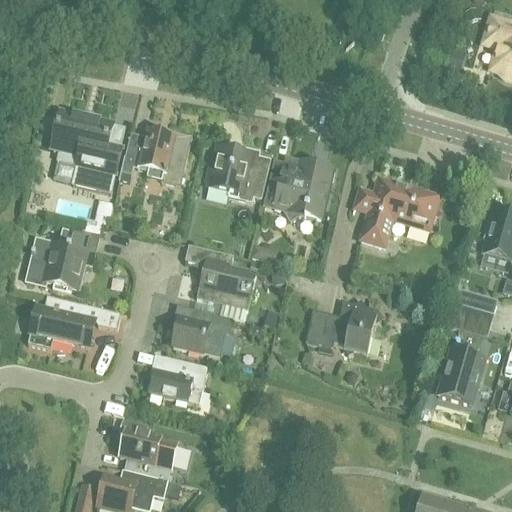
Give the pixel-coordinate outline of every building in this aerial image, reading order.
[(491,74),(500,77),(501,79),(502,79),(504,81),(506,82),(507,83),(508,83),(510,84),(511,83),(511,27),(491,22),(483,48),(498,52),(491,74)] [(116,179),(122,153),(108,150),(113,129),(61,116),(60,120),(56,119),(51,138),(55,139),(52,153),(60,155),(57,165),(77,169),(72,188),(110,197),(115,178),(116,179)] [(147,129),(137,172),(151,176),(152,173),(163,176),(161,186),(180,190),(192,140),(167,134),(167,137),(158,135),(158,132),(147,129)] [(262,203),(271,166),(259,163),(261,155),(237,150),(236,154),(218,150),(214,167),(211,167),(206,191),(230,196),(228,202),(253,208),(254,201),(262,203)] [(127,157),(119,184),(120,184),(130,186),(131,178),(132,179),(136,159),(127,157)] [(291,226),(301,219),(321,223),(333,173),(287,162),(286,169),(275,167),(266,205),(276,207),(275,213),(284,215),(291,226)] [(352,214),(367,219),(360,243),(385,250),(392,223),(429,234),(439,198),(384,183),(380,197),(358,191),(352,214)] [(101,225),(115,227),(118,205),(105,203),(101,225)] [(486,257),(511,264),(511,214),(505,213),(504,217),(498,215),(494,229),(490,228),(485,243),(489,244),(486,257)] [(93,271),(100,243),(65,235),(62,250),(38,244),(30,279),(42,282),(41,286),(79,295),(85,269),(93,271)] [(221,321),(233,323),(245,326),(247,314),(248,314),(256,278),(230,272),(233,260),(188,249),(184,265),(205,270),(197,303),(223,309),(221,321)] [(285,269),(287,260),(262,254),(260,263),(285,269)] [(458,292),(455,306),(471,311),(494,318),(498,305),(499,304),(458,292)] [(31,338),(28,348),(51,354),(54,343),(81,349),(89,351),(95,325),(99,330),(118,334),(122,318),(110,315),(47,301),(44,312),(37,310),(30,338),(31,338)] [(326,318),(319,350),(332,353),(333,347),(344,350),(343,354),(347,361),(354,357),(367,360),(374,329),(384,323),(378,314),(365,311),(361,304),(354,309),(343,307),(339,321),(337,321),(329,319),(326,318)] [(464,334),(471,311),(455,306),(448,329),(464,334)] [(233,323),(221,321),(199,316),(196,328),(180,324),(174,351),(202,358),(202,357),(219,360),(224,338),(229,339),(233,323)] [(485,362),(452,353),(439,399),(471,408),(485,362)] [(199,409),(208,371),(167,361),(164,374),(155,372),(149,398),(199,409)] [(123,424),(119,442),(125,444),(120,462),(145,468),(143,479),(168,485),(177,449),(160,445),(160,442),(146,439),(148,429),(123,424)] [(105,484),(99,510),(108,511),(151,511),(154,501),(164,503),(168,485),(143,479),(130,476),(127,489),(105,484)] [(92,511),(96,495),(83,492),(78,511),(92,511)] [(446,511),(447,508),(422,501),(418,511),(446,511)]
